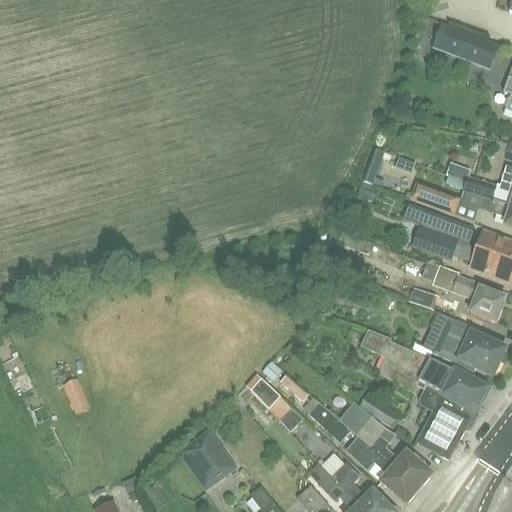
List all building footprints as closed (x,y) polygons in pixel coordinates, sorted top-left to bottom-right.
[(498,49),(487,44),(442,27),(434,49),(490,71),(498,49)] [(511,66),(502,93),(510,96),(511,96),(506,114),(511,116),(511,66)] [(511,148),(508,148),(503,163),(511,165),(511,148)] [(362,185),(372,189),(384,156),(374,152),(362,185)] [(511,171),(506,170),(499,190),(468,181),(466,185),(448,179),(445,186),(463,192),(493,202),(511,207),(511,171)] [(453,218),(459,204),(460,201),(416,186),(410,202),(453,218)] [(489,215),(505,220),(503,225),(511,228),(511,207),(493,202),(489,215)] [(453,259),(471,265),(469,270),(511,285),(511,283),(511,245),(482,234),(475,255),(472,254),(472,250),(468,249),(475,230),(425,212),(416,235),(411,250),(451,264),(453,259)] [(340,235),(335,247),(368,259),(373,247),(340,235)] [(340,276),(347,258),(333,253),(326,271),(340,276)] [(474,299),(473,303),(468,315),(496,325),(505,300),(480,291),(481,286),(459,277),(459,276),(439,269),(433,285),(432,287),(432,288),(452,295),(454,291),(474,299)] [(474,375),(476,371),(492,378),(506,350),(484,340),(469,333),(469,334),(448,325),(435,352),(433,357),(455,367),(474,375)] [(389,342),(368,332),(360,350),(385,360),(378,376),(412,395),(417,386),(425,390),(417,404),(418,409),(431,415),(415,446),(449,464),(469,427),(473,429),(480,417),(473,413),(478,402),(487,396),(490,390),(481,385),(480,387),(453,375),(452,376),(388,345),(389,342)] [(310,397),(287,377),(279,386),(303,406),(310,397)] [(262,381),(251,393),(270,412),(282,400),(262,381)] [(77,382),(62,389),(75,418),(90,412),(77,382)] [(368,396),(359,410),(391,431),(399,419),(400,418),(383,406),(368,396)] [(340,445),(350,434),(317,406),(312,401),(302,412),(340,445)] [(371,420),(356,438),(358,440),(419,493),(432,477),(406,454),(398,462),(387,451),(389,448),(381,440),(387,432),(371,420)] [(205,493),(222,481),(234,472),(208,436),(179,457),(205,493)] [(374,466),(386,476),(380,483),(407,506),(419,493),(358,440),(346,454),(367,475),(374,466)] [(332,479),(337,485),(363,511),(391,511),(372,492),(364,499),(353,487),(360,481),(345,466),(332,479)] [(339,501),(348,511),(363,511),(337,485),(327,495),(335,505),(339,501)] [(306,511),(327,511),(329,510),(310,489),(296,500),(306,511)] [(154,490),(144,497),(155,511),(157,511),(166,506),(154,490)]
